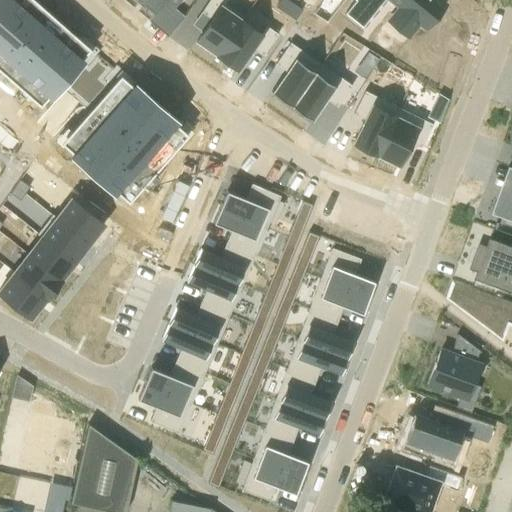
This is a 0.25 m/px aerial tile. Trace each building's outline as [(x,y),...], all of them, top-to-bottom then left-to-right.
[(0,0),(0,70),(39,105),(58,84),(88,111),(60,142),(128,201),(187,134),(35,0),(0,0)] [(136,0),(154,15),(162,4),(171,12),(181,0),(136,0)] [(211,19),(197,40),(217,55),(241,20),(222,7),(226,0),(208,0),(201,12),(211,19)] [(325,24),(345,0),(322,0),(312,14),(325,24)] [(369,19),(384,0),(389,0),(399,8),(393,15),(412,31),(418,23),(425,29),(444,4),(439,0),(362,0),(355,8),(369,19)] [(241,20),(217,55),(238,69),(252,48),(263,55),(278,34),(266,26),(260,34),(241,20)] [(285,71),(271,92),(291,106),(321,64),(290,42),(275,64),(285,71)] [(321,64),(291,106),(312,121),(326,100),(337,107),(352,86),(321,64)] [(364,120),(353,143),(376,154),(398,107),(364,91),(353,114),(364,120)] [(439,93),(427,116),(438,122),(447,99),(439,93)] [(398,107),(376,154),(398,165),(409,142),(421,147),(432,124),(398,107)] [(19,180),(14,186),(24,193),(29,187),(19,180)] [(226,190),(219,206),(267,226),(280,196),(251,184),(245,198),(226,190)] [(14,186),(10,193),(20,200),(24,193),(14,186)] [(494,203),(490,214),(511,222),(511,195),(511,197),(503,194),(499,204),(494,203)] [(70,198),(55,218),(88,244),(103,224),(70,198)] [(219,206),(213,222),(231,230),(226,243),(254,256),(267,226),(219,206)] [(55,218),(41,236),(74,262),(88,244),(55,218)] [(298,239),(302,230),(291,226),(287,235),(298,239)] [(294,248),(298,239),(287,235),(284,244),(294,248)] [(41,236),(27,254),(60,280),(74,262),(41,236)] [(478,245),(470,268),(477,270),(474,278),(511,291),(511,248),(489,240),(486,247),(478,245)] [(201,249),(194,265),(242,285),(254,256),(226,243),(220,257),(201,249)] [(331,248),(319,279),(368,297),(374,281),(355,274),(360,259),(331,248)] [(27,254),(13,272),(46,298),(60,280),(27,254)] [(304,273),(307,264),(297,259),(293,269),(304,273)] [(194,265),(187,281),(206,289),(200,302),(229,314),(242,285),(194,265)] [(300,282),(304,273),(293,269),(290,278),(300,282)] [(13,272),(0,288),(0,293),(30,317),(46,298),(13,272)] [(319,279),(308,309),(337,320),(343,306),(362,313),(368,297),(319,279)] [(274,299),(278,290),(267,285),(264,294),(274,299)] [(270,308),(274,299),(264,294),(260,304),(270,308)] [(176,308),(169,324),(216,344),(229,314),(200,302),(194,316),(176,308)] [(308,309),(297,339),(345,357),(351,341),(332,333),(337,320),(308,309)] [(280,332),(283,323),(273,319),(269,328),(280,332)] [(169,324),(162,339),(181,347),(175,361),(204,373),(216,344),(169,324)] [(276,341),(280,332),(269,328),(266,337),(276,341)] [(479,352),(480,351),(457,334),(456,335),(457,335),(450,353),(440,349),(427,384),(467,399),(480,363),(475,362),(478,352),(479,352)] [(297,339),(286,369),(315,380),(320,366),(339,373),(345,357),(297,339)] [(250,358),(254,349),(243,345),(240,354),(250,358)] [(247,367),(250,358),(240,354),(236,363),(247,367)] [(150,367),(144,382),(191,403),(204,373),(175,361),(169,375),(150,367)] [(286,369),(275,399),(323,417),(329,401),(310,393),(315,380),(286,369)] [(28,402),(31,387),(17,376),(12,398),(28,402)] [(256,391),(259,383),(249,378),(245,387),(256,391)] [(144,382),(137,398),(156,406),(149,421),(178,433),(191,403),(144,382)] [(252,400),(256,391),(245,387),(242,396),(252,400)] [(54,415),(56,405),(32,398),(29,408),(54,415)] [(275,399),(264,429),(293,440),(298,426),(317,433),(323,417),(275,399)] [(226,418),(230,408),(220,404),(216,413),(226,418)] [(411,413),(406,427),(410,429),(404,446),(430,455),(431,451),(451,459),(460,433),(487,442),(493,426),(439,407),(436,416),(430,414),(428,419),(411,413)] [(50,465),(65,468),(74,419),(27,410),(15,473),(47,479),(50,465)] [(223,427),(226,418),(216,413),(212,423),(223,427)] [(108,511),(124,511),(137,458),(88,423),(70,503),(108,511)] [(264,429),(252,459),(301,477),(307,461),(288,453),(293,440),(264,429)] [(232,451),(236,442),(225,438),(222,447),(232,451)] [(228,460),(232,451),(222,447),(218,456),(228,460)] [(252,459),(241,490),(270,500),(276,485),(295,493),(301,477),(252,459)] [(396,467),(384,501),(415,511),(426,511),(437,483),(457,490),(461,477),(428,466),(424,477),(396,467)] [(216,511),(211,508),(170,500),(168,511),(216,511)]
